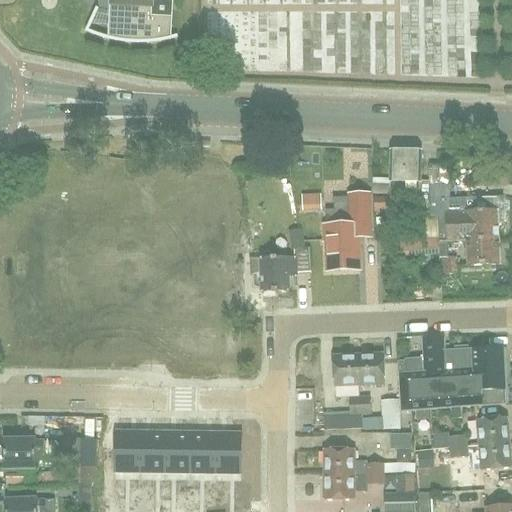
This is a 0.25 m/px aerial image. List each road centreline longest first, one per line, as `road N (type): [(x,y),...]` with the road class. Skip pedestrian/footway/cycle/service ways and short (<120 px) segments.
road 1 (primary): [(511,123),(2,99)]
road 2 (residential): [(274,401),(286,328),(511,317)]
road 3 (residential): [(274,401),(0,393)]
